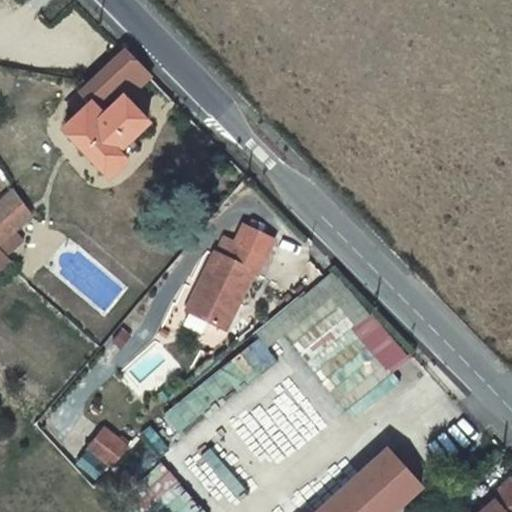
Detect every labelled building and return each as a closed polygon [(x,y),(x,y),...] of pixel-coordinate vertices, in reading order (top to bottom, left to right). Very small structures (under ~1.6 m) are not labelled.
[(125,98),(149,75),(125,50),(69,102),(80,114),(64,129),(108,175),(138,146),(130,138),(148,121),(125,98)] [(14,191),(0,203),(0,270),(10,261),(7,256),(25,240),(16,230),(33,216),(14,191)] [(244,225),(235,244),(265,258),(274,240),(244,225)] [(215,252),(186,310),(222,328),(235,303),(238,304),(253,272),(257,274),(265,258),(235,244),(225,239),(218,253),(215,252)] [(346,409),(407,359),(364,308),(303,358),(346,409)] [(175,435),(277,365),(264,346),(295,325),(289,315),(155,407),(175,435)] [(104,429),(88,448),(112,467),(128,447),(119,440),(104,429)] [(122,436),(119,440),(128,447),(131,443),(122,436)] [(392,511),(422,486),(411,474),(403,464),(388,448),(316,511),(392,511)] [(408,459),(403,464),(411,474),(417,469),(408,459)] [(511,511),(511,482),(510,480),(489,499),(492,503),(482,511),(511,511)]
